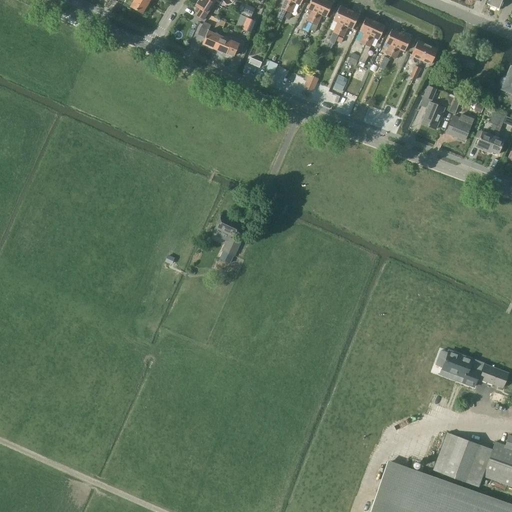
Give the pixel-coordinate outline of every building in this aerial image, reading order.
[(149,2),(146,0),(125,0),(123,5),(129,9),(131,6),(142,13),(149,2)] [(214,3),(209,0),(198,0),(192,10),(195,12),(194,14),(201,19),(206,12),(207,13),(214,3)] [(283,17),(286,10),(286,11),(290,0),(284,0),(278,15),(283,17)] [(290,0),(286,11),(291,13),(295,3),(300,5),(302,0),(290,0)] [(308,31),(312,22),(322,0),(310,0),(307,8),(312,10),(307,20),(303,29),(308,31)] [(326,16),(332,2),(327,0),(322,0),(312,22),(317,24),(322,14),(326,16)] [(500,9),(503,0),(488,0),(487,3),(500,9)] [(334,44),(349,10),(340,6),(333,20),(338,22),(328,43),(334,45),(334,44)] [(241,15),(249,19),(251,14),(241,10),(240,15),(241,15)] [(352,28),(358,14),(349,10),(334,44),(339,46),(348,26),(352,28)] [(241,15),(236,26),(250,32),(255,21),(249,19),(241,15)] [(358,59),(365,45),(375,22),(366,17),(360,31),(364,33),(353,57),(358,59)] [(214,49),(219,36),(208,31),(210,24),(204,22),(200,27),(197,34),(205,37),(202,44),(214,49)] [(375,22),(365,45),(370,47),(374,37),(378,39),(384,26),(375,22)] [(391,56),(401,33),(392,29),(386,42),(390,44),(386,54),(391,56)] [(401,33),(391,56),(395,58),(400,49),(404,51),(411,37),(401,33)] [(219,36),(214,49),(226,54),(226,53),(234,56),(239,44),(219,36)] [(421,59),(427,45),(418,41),(411,55),(421,59)] [(427,45),(421,59),(431,64),(437,50),(427,45)] [(472,68),(476,57),(461,51),(456,63),(453,62),(444,85),(452,88),(457,76),(458,77),(462,64),(472,68)] [(270,61),(266,70),(273,73),(277,64),(270,61)] [(410,77),(413,78),(416,79),(421,68),(415,65),(410,77)] [(511,68),(507,78),(506,78),(504,79),(502,80),(502,82),(503,84),(504,86),(511,88),(509,91),(511,92),(511,68)] [(309,75),(304,88),(312,91),(318,79),(309,75)] [(437,88),(429,85),(425,97),(433,100),(437,88)] [(455,95),(448,111),(455,113),(461,97),(455,95)] [(435,129),(444,107),(430,102),(421,123),(435,129)] [(492,116),(499,120),(503,121),(505,116),(494,111),(492,116)] [(462,114),(460,119),(453,116),(446,133),(464,140),(473,118),(462,114)] [(497,125),(487,149),(498,154),(504,140),(497,137),(503,121),(499,120),(492,116),(490,122),(492,123),(497,125)] [(492,123),(488,133),(482,130),(476,145),(487,149),(497,125),(492,123)] [(216,228),(214,232),(215,235),(227,240),(222,251),(224,251),(220,259),(229,263),(233,255),(234,256),(240,243),(233,239),(234,237),(235,237),(242,224),(222,214),(215,228),(216,228)] [(474,387),(480,370),(479,370),(469,367),(472,360),(472,359),(449,351),(448,353),(441,350),(436,364),(443,367),(442,370),(442,369),(464,378),(463,382),(462,382),(474,387)] [(502,388),(508,373),(486,365),(480,379),(502,388)] [(511,486),(511,435),(509,435),(505,446),(495,442),(493,449),(447,433),(433,470),(478,487),(482,475),(511,486)] [(511,511),(511,503),(388,459),(369,511),(511,511)]
